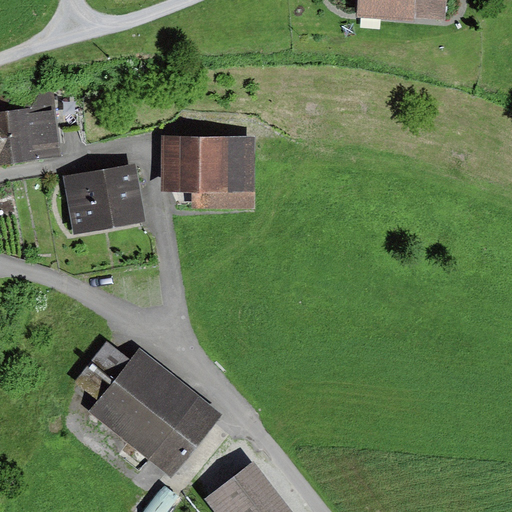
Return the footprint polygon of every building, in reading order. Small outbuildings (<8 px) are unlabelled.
[(356,0),(355,14),(447,22),(448,0),(356,0)] [(52,89),(4,96),(13,161),(61,154),(52,89)] [(4,96),(0,96),(0,162),(13,161),(4,96)] [(250,137),(159,137),(159,191),(191,191),(191,205),(250,205),(250,137)] [(137,160),(66,173),(76,232),(147,219),(137,160)] [(219,413),(135,351),(125,364),(103,347),(74,386),(95,401),(82,418),(168,481),(219,413)] [(286,511),(251,465),(202,501),(210,511),(286,511)] [(150,511),(166,511),(178,498),(168,490),(150,511)]
